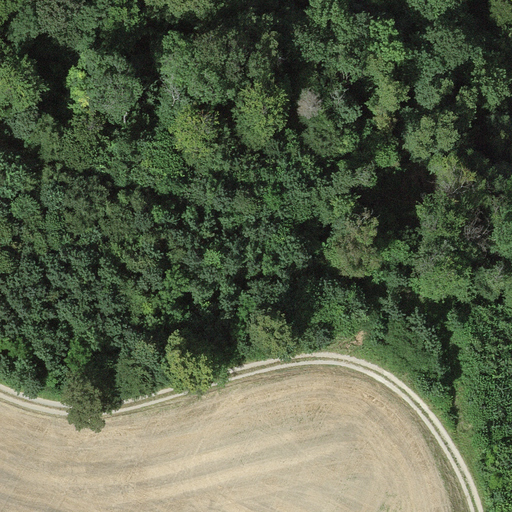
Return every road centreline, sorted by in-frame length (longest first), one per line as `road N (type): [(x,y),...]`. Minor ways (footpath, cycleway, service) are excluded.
road 1 (track): [(464,474),(454,389),(432,327),(411,304),(376,289),(265,269),(195,212),(0,147)]
road 2 (track): [(0,392),(85,406),(310,358),(363,368),(406,395),(464,474),(475,511)]
